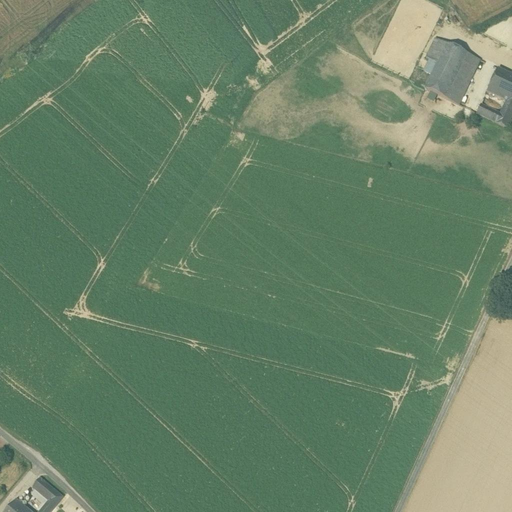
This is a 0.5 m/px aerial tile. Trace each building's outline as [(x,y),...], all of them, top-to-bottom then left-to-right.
[(467,55),(435,40),(426,58),(429,60),(437,63),(431,77),(425,90),(430,93),(437,96),(459,106),(470,82),(457,76),(467,56),(466,56),(467,55)] [(457,76),(470,82),(480,61),(467,55),(466,56),(467,56),(457,76)] [(437,63),(429,60),(423,73),(431,77),(437,63)] [(511,105),(511,76),(498,70),(487,93),(506,102),(511,105)] [(437,96),(430,93),(427,100),(434,103),(437,96)] [(500,115),(496,124),(506,129),(511,117),(511,105),(506,102),(500,115)] [(496,124),(500,115),(481,106),(476,115),(496,124)] [(48,502),(39,511),(51,511),(63,498),(40,479),(32,488),(48,502)] [(29,511),(16,501),(6,511),(29,511)]
